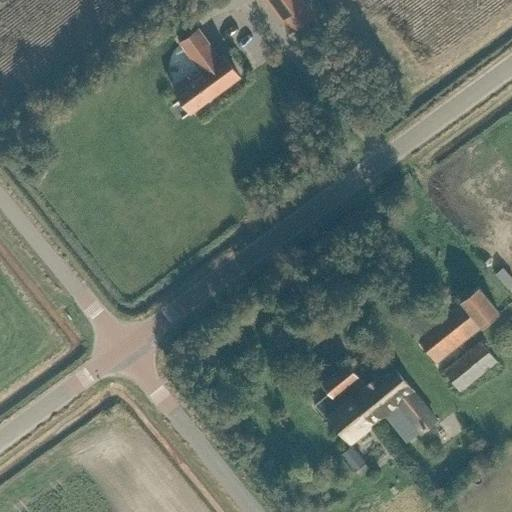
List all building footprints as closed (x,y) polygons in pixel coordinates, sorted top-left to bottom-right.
[(269,0),(291,29),(313,13),(304,0),(269,0)] [(188,75),(173,85),(175,88),(174,89),(190,111),(240,75),(224,53),(219,56),(198,27),(180,40),(201,69),(190,78),(188,75)] [(305,107),(311,101),(301,91),(295,97),(305,107)] [(480,286),(416,336),(436,362),(463,340),(499,311),(480,286)] [(399,317),(416,336),(435,321),(419,302),(399,317)] [(343,306),(335,311),(343,322),(350,316),(343,306)] [(481,340),(443,371),(459,391),(497,360),(481,340)] [(327,413),(349,441),(383,414),(406,442),(435,419),(391,365),(346,401),(339,392),(346,386),(352,394),(366,383),(349,362),(322,383),(330,393),(316,405),(325,416),(327,413)] [(353,444),(342,454),(356,470),(367,460),(353,444)]
